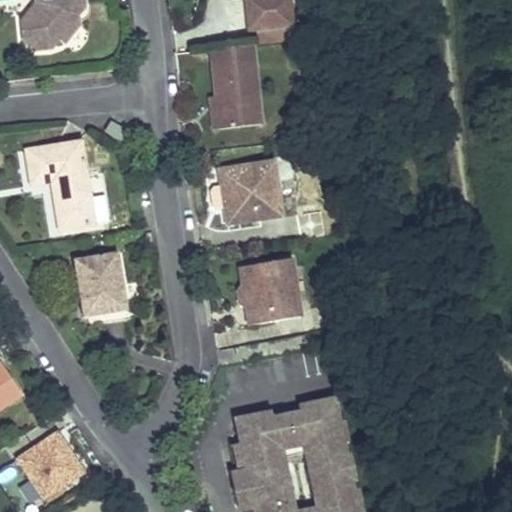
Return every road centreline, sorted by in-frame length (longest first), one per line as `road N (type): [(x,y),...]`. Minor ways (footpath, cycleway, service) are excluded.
road 1 (residential): [(129,460),(178,385),(187,348),(151,94)]
road 2 (residential): [(0,267),(129,460)]
road 3 (residential): [(151,94),(0,112)]
